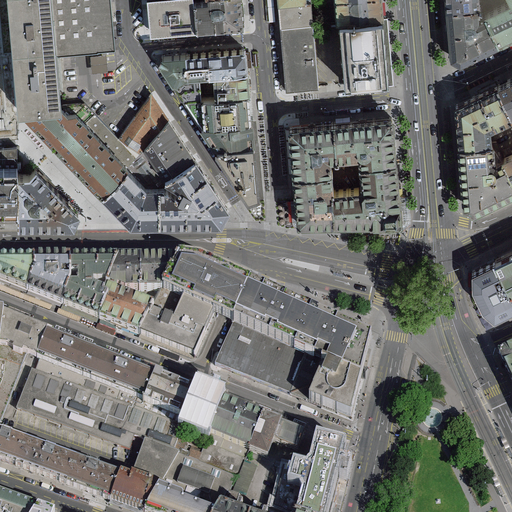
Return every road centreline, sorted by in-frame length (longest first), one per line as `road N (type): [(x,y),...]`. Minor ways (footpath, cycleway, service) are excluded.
road 1 (residential): [(255,235),(132,47)]
road 2 (residential): [(199,374),(0,296)]
road 3 (tertiary): [(0,242),(188,239)]
road 4 (residential): [(199,374),(372,446)]
road 5 (secondary): [(411,96),(421,210),(413,260)]
road 6 (tertiary): [(251,259),(380,296),(403,313)]
road 7 (tertiary): [(413,260),(255,235)]
road 8 (residential): [(270,108),(411,96)]
road 9 (secondary): [(403,313),(372,446)]
road 10 (residential): [(132,47),(263,37)]
road 11 (residential): [(251,259),(199,374)]
road 12 (secondary): [(444,215),(433,92)]
